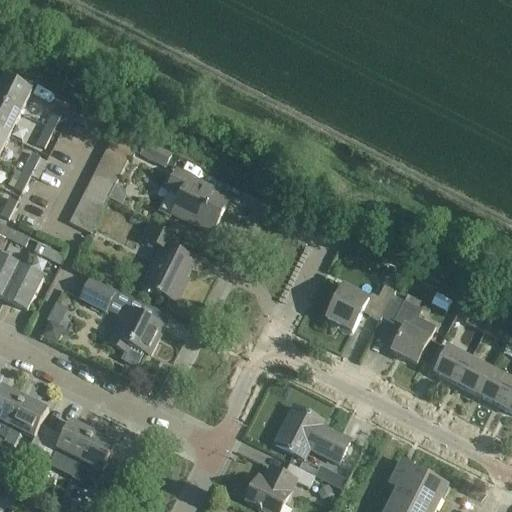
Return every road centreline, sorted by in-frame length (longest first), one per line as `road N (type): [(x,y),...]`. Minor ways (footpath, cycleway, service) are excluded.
road 1 (residential): [(511,479),(273,360)]
road 2 (residential): [(221,447),(0,341)]
